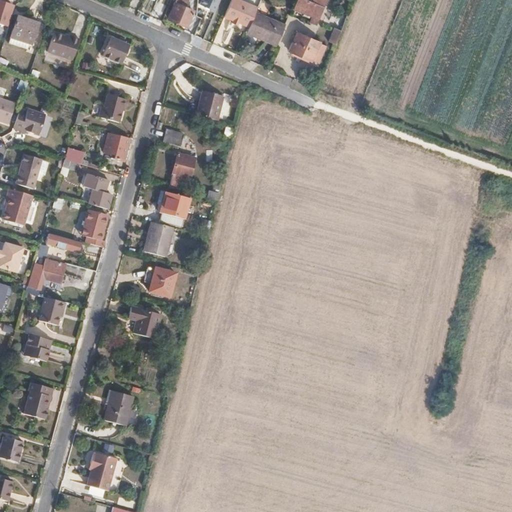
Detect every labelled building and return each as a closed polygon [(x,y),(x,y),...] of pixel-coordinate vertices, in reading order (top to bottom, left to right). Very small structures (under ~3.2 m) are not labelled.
[(7,0),(0,0),(0,20),(6,23),(13,2),(7,0)] [(175,0),(169,17),(185,24),(191,11),(182,7),(184,0),(175,0)] [(219,0),(199,0),(199,2),(216,9),(219,0)] [(222,17),(250,29),(256,15),(257,12),(230,0),(222,17)] [(309,15),(318,17),(324,0),(312,0),(312,2),(307,0),(295,0),(292,8),(303,12),(302,14),(308,17),(309,15)] [(157,1),(151,14),(160,18),(166,5),(157,1)] [(247,35),(275,47),(283,27),(256,15),(250,29),(247,35)] [(8,44),(24,50),(27,43),(30,44),(36,25),(16,17),(8,44)] [(341,30),(334,27),(329,41),(335,44),(341,30)] [(46,50),(70,59),(77,37),(70,34),(68,37),(52,31),(46,50)] [(288,50),(310,60),(311,59),(318,62),(325,45),(318,42),(318,41),(296,31),(288,50)] [(101,55),(120,63),(128,45),(110,36),(101,55)] [(23,93),(27,82),(19,79),(15,90),(23,93)] [(195,117),(215,123),(222,99),(201,94),(195,117)] [(99,118),(119,124),(125,100),(105,95),(99,118)] [(15,104),(0,98),(0,121),(7,124),(15,104)] [(26,115),(18,113),(13,129),(22,132),(23,130),(38,135),(45,115),(28,109),(26,115)] [(231,138),(234,128),(225,126),(223,136),(231,138)] [(180,134),(165,130),(162,139),(179,144),(180,134)] [(128,139),(110,133),(108,138),(105,138),(103,144),(105,144),(103,152),(114,155),(113,159),(123,161),(128,139)] [(83,152),(67,147),(64,159),(77,164),(80,164),(83,152)] [(167,188),(184,192),(193,158),(177,153),(167,188)] [(94,166),(95,154),(83,154),(82,165),(94,166)] [(33,190),(42,160),(24,156),(16,185),(33,190)] [(77,164),(64,159),(62,167),(76,171),(77,164)] [(87,203),(107,209),(111,195),(104,192),(108,181),(86,174),(82,186),(91,189),(87,203)] [(199,196),(216,201),(218,189),(220,182),(217,181),(216,184),(213,183),(211,192),(201,189),(199,196)] [(23,226),(32,196),(8,189),(4,206),(6,206),(2,220),(23,226)] [(158,221),(180,227),(188,198),(166,193),(163,202),(158,221)] [(50,210),(58,212),(62,199),(54,196),(50,210)] [(88,229),(85,243),(102,247),(104,241),(99,239),(105,215),(87,210),(82,228),(88,229)] [(193,225),(205,228),(206,221),(195,218),(193,225)] [(163,257),(171,227),(151,222),(143,252),(163,257)] [(45,243),(77,252),(80,242),(48,234),(45,243)] [(0,268),(15,273),(22,248),(4,243),(0,255),(0,268)] [(43,257),(36,255),(27,286),(39,289),(42,278),(60,283),(64,263),(43,257)] [(147,291),(167,296),(173,273),(154,268),(147,291)] [(65,302),(45,297),(39,319),(57,324),(61,310),(63,311),(65,302)] [(126,332),(147,338),(154,312),(133,307),(126,332)] [(51,340),(28,334),(23,355),(46,361),(51,340)] [(34,417),(43,420),(51,390),(29,383),(27,392),(29,393),(22,417),(33,421),(34,417)] [(109,421),(130,426),(137,402),(106,394),(104,406),(112,408),(109,421)] [(0,439),(0,457),(15,461),(21,441),(1,436),(0,439)] [(86,485),(107,490),(116,458),(94,452),(93,455),(90,454),(88,465),(91,466),(86,485)] [(0,499),(7,502),(12,482),(0,478),(0,499)]
